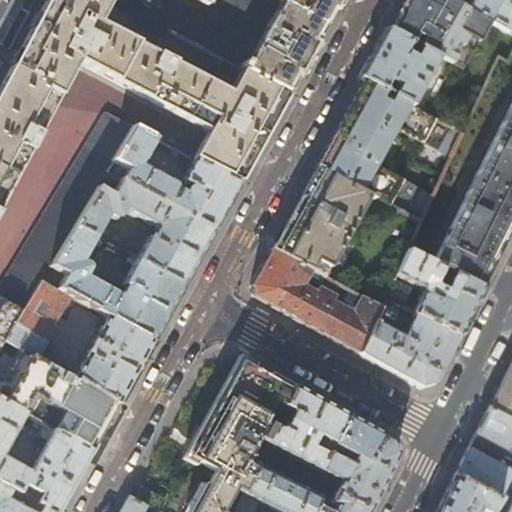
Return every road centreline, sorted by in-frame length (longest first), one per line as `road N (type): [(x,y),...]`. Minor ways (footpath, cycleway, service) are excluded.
road 1 (residential): [(374,0),(205,309)]
road 2 (residential): [(441,437),(205,309)]
road 3 (residential): [(205,309),(90,511)]
road 4 (residential): [(511,293),(441,437)]
